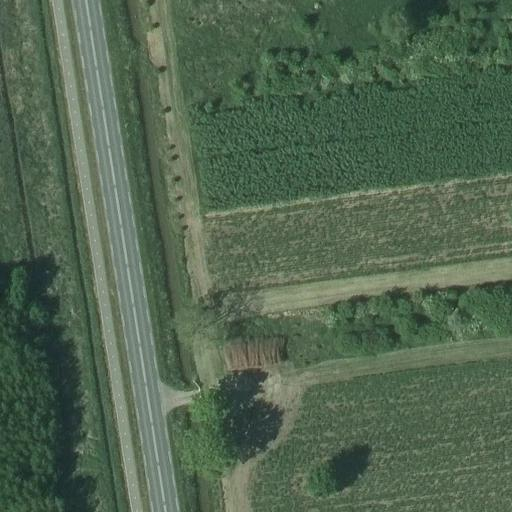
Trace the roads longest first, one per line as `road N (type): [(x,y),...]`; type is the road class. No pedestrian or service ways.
road 1 (primary): [(162,511),(82,0)]
road 2 (track): [(511,348),(299,373),(146,405)]
